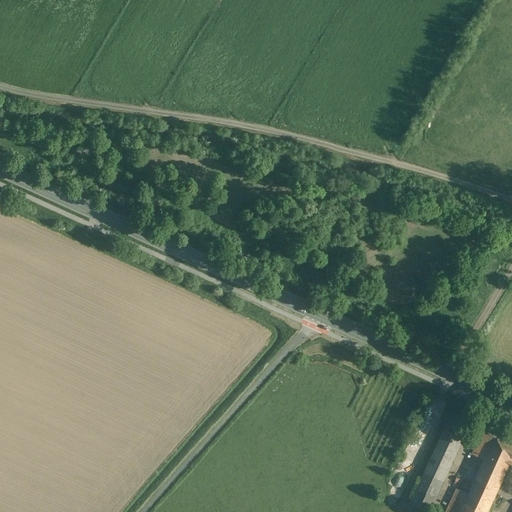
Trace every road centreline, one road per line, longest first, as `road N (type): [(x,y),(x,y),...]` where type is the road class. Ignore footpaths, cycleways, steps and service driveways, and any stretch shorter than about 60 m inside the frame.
road 1 (track): [(0,87),(272,131),(511,199)]
road 2 (secondary): [(0,171),(315,315)]
road 3 (unclassified): [(315,315),(142,511)]
road 4 (secondary): [(315,315),(511,401)]
road 5 (track): [(443,387),(511,268)]
